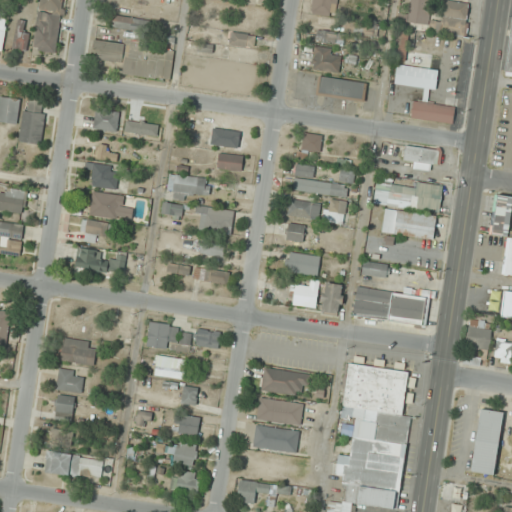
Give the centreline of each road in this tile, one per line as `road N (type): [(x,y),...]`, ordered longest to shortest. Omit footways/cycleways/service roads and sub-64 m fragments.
road 1 (residential): [(86,0),(11,511)]
road 2 (residential): [(292,0),(218,511)]
road 3 (primary): [(498,0),(424,511)]
road 4 (residential): [(478,145),(0,71)]
road 5 (residential): [(448,350),(0,281)]
road 6 (residential): [(161,511),(0,488)]
